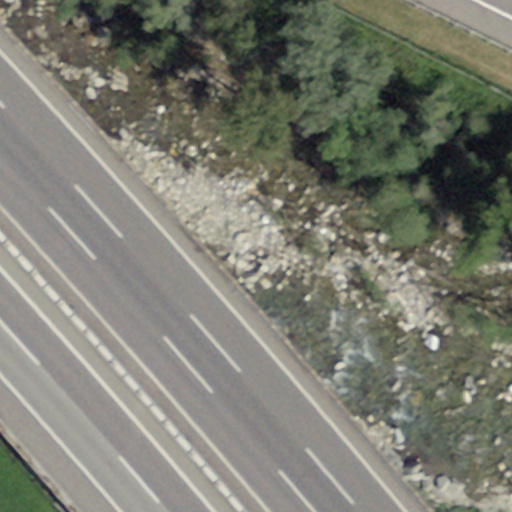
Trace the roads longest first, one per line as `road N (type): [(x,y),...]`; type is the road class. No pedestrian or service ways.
road 1 (motorway): [(334,511),(0,130)]
road 2 (motorway): [(0,325),(162,511)]
